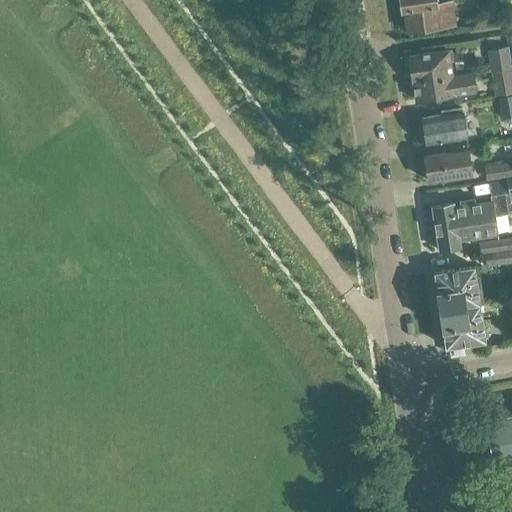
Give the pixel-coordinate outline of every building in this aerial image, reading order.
[(437,0),(400,0),(402,12),(405,11),(406,18),(408,32),(440,28),(440,27),(455,25),(452,3),(438,5),(437,0)] [(492,70),(511,66),(508,47),(488,51),(492,70)] [(409,57),(413,82),(453,76),(449,51),(409,57)] [(511,66),(492,70),(491,70),(496,96),(511,93),(511,66)] [(453,76),(413,82),(416,101),(476,93),(473,73),(453,76)] [(511,96),(496,99),(499,120),(511,117),(511,96)] [(442,116),(423,119),(424,129),(421,133),(420,133),(422,141),(423,141),(427,144),(427,146),(459,140),(459,139),(466,138),(462,109),(441,112),(442,116)] [(468,151),(424,157),(427,182),(472,176),(468,151)] [(509,178),(508,164),(486,168),(488,181),(509,178)] [(435,224),(436,229),(496,219),(493,202),(475,205),(475,200),(459,202),(460,207),(454,208),(453,204),(451,204),(451,205),(435,207),(432,207),(435,223),(435,224)] [(496,219),(436,229),(437,235),(439,252),(442,251),(458,248),(459,249),(461,248),(460,242),(499,236),(496,219)] [(480,256),(485,255),(511,251),(511,238),(478,243),(480,256)] [(511,251),(485,255),(486,267),(511,263),(511,251)] [(439,302),(479,296),(474,267),(434,273),(434,276),(435,276),(439,302)] [(464,345),(468,345),(486,342),(479,296),(439,302),(445,347),(445,348),(449,348),(450,357),(464,355),(466,354),(464,345)] [(511,415),(486,420),(495,466),(511,462),(511,415)]
